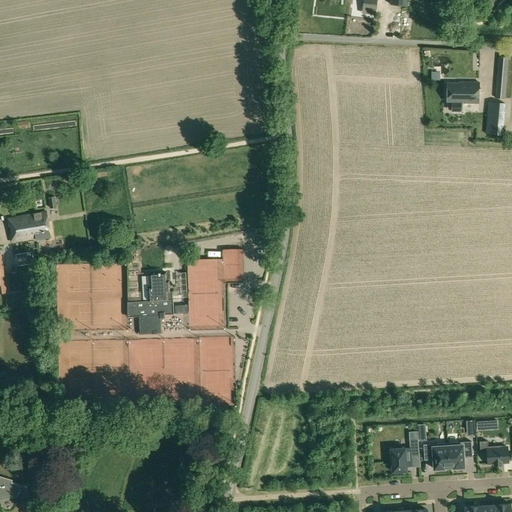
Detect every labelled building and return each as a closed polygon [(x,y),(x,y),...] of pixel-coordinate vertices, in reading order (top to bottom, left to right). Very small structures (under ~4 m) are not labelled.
[(363,0),(362,7),(375,8),(375,0),(363,0)] [(494,97),(506,98),(509,57),(498,56),(494,97)] [(448,82),(447,102),(452,102),(451,111),(460,111),(460,102),(478,103),(479,82),(461,82),(461,83),(448,82)] [(479,133),(490,134),(499,135),(502,135),(504,103),(489,102),(487,124),(480,124),(479,133)] [(484,117),(484,106),(467,105),(467,116),(484,117)] [(55,196),(48,197),(50,208),(57,207),(55,196)] [(47,212),(8,218),(11,242),(36,238),(36,240),(51,238),(47,212)] [(151,286),(149,286),(149,300),(150,300),(172,299),(172,298),(172,290),(167,291),(166,271),(150,272),(151,286)] [(149,300),(133,301),(134,315),(140,315),(141,333),(162,332),(161,314),(174,313),(173,305),(173,298),(172,298),(172,299),(150,300),(149,300)] [(188,305),(175,305),(175,314),(188,313),(188,305)] [(487,421),(477,422),(477,430),(488,429),(487,421)] [(410,448),(391,449),(392,472),(407,471),(406,466),(412,466),(412,456),(419,455),(417,431),(417,439),(410,440),(410,448)] [(471,441),(447,443),(449,467),(454,466),(454,468),(464,467),(464,457),(472,457),(471,441)] [(487,441),(479,441),(480,454),(487,454),(488,463),(495,463),(495,465),(501,464),(501,462),(509,462),(508,447),(501,447),(501,445),(487,446),(487,441)] [(447,443),(423,444),(424,460),(433,459),(434,469),(444,468),(444,467),(449,467),(447,443)] [(0,499),(18,495),(21,485),(0,477),(0,499)]
